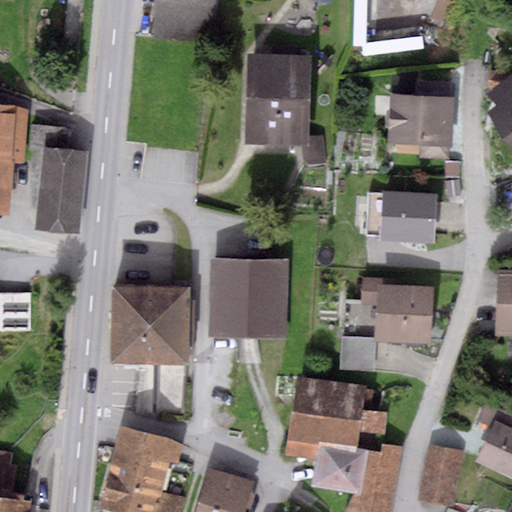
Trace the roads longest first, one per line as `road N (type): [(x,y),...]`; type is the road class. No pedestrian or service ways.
road 1 (residential): [(476,79),(482,251),(464,334),(421,430),(408,511)]
road 2 (primary): [(115,0),(78,417)]
road 3 (unknown): [(99,183),(167,191),(196,222),(206,449)]
road 4 (residential): [(259,511),(277,480),(206,449),(78,417)]
road 5 (unknown): [(167,191),(230,174),(242,152),(244,105)]
